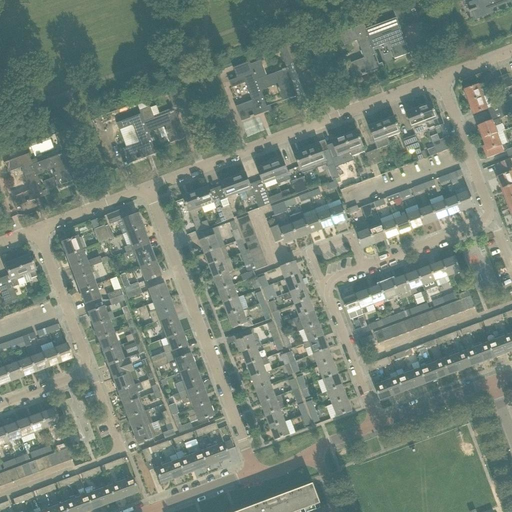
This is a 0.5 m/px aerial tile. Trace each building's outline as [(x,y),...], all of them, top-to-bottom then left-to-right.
[(366,29),(373,48),(389,42),(395,59),(409,53),(403,36),(401,37),(399,32),(401,31),(400,28),(406,25),(402,14),(420,8),(416,0),(409,0),(391,7),(395,18),(366,29)] [(511,1),(511,0),(477,0),(468,3),(475,20),(494,13),(491,6),(504,1),(505,4),(511,1)] [(373,48),(366,29),(364,24),(339,34),(344,46),(358,40),(365,58),(348,64),(354,79),(381,69),(379,64),(373,48)] [(286,66),(293,64),(286,47),(279,50),(286,66)] [(287,69),(266,76),(260,61),(251,64),(260,90),(277,84),(283,101),(297,96),(287,69)] [(237,78),(229,81),(232,88),(245,83),(252,101),(236,107),(241,122),(268,111),(266,107),(260,90),(251,64),(249,62),(233,68),(237,78)] [(506,87),(511,85),(507,74),(501,76),(501,77),(506,87)] [(506,87),(501,77),(501,76),(495,79),(499,90),(506,87)] [(481,90),(488,88),(486,82),(464,90),(469,103),(483,97),(481,90)] [(174,89),(166,92),(173,108),(173,109),(174,109),(181,106),(180,105),(174,89)] [(483,97),(469,103),(473,115),(483,111),(487,109),(493,107),(489,95),(483,97)] [(500,112),(511,107),(511,104),(509,96),(508,96),(509,99),(504,100),(505,102),(498,105),(500,112)] [(210,100),(203,102),(208,116),(215,114),(210,100)] [(440,115),(436,116),(431,103),(419,108),(427,129),(434,127),(435,128),(444,124),(440,115)] [(175,111),(155,119),(150,107),(140,111),(144,122),(148,133),(164,126),(171,143),(185,138),(175,111)] [(502,117),(511,114),(511,107),(500,112),(502,117)] [(427,130),(427,129),(419,108),(406,112),(415,135),(416,135),(427,130)] [(148,133),(144,122),(140,111),(139,111),(140,115),(117,124),(119,130),(133,125),(140,143),(124,149),(129,164),(156,154),(148,133)] [(394,117),(382,122),(388,137),(400,133),(398,126),(394,117)] [(487,123),(478,127),(482,139),(497,133),(502,131),(505,130),(503,125),(501,124),(499,119),(493,122),(493,121),(492,121),(487,123)] [(382,122),(369,126),(375,141),(374,142),(377,150),(378,149),(390,145),(388,137),(382,122)] [(64,158),(77,153),(68,129),(55,134),(61,150),(57,151),(58,155),(37,163),(35,158),(30,160),(32,164),(36,175),(52,169),(58,185),(73,180),(64,158)] [(365,152),(360,140),(357,131),(344,136),(351,152),(352,156),(365,152)] [(448,137),(449,136),(447,132),(445,133),(446,138),(440,140),(444,151),(452,148),(448,137)] [(487,159),(503,152),(497,133),(482,139),(486,148),(483,149),(487,159)] [(414,150),(420,147),(416,135),(415,135),(409,137),(414,150)] [(333,143),(327,145),(329,149),(332,158),(334,164),(335,167),(341,164),(354,160),(352,156),(351,152),(344,136),(332,140),(333,143)] [(407,152),(414,150),(409,137),(403,140),(407,152)] [(436,154),(444,151),(440,140),(432,143),(436,154)] [(314,144),(307,147),(315,169),(327,164),(328,167),(334,164),(332,158),(329,149),(322,152),(320,145),(319,145),(319,146),(315,147),(314,144)] [(295,154),(302,174),(315,169),(307,147),(300,149),(300,150),(299,150),(299,153),(300,153),(296,154),(295,155),(295,154)] [(424,159),(424,158),(421,151),(420,147),(414,150),(418,161),(424,159)] [(377,150),(372,151),(377,164),(383,162),(378,149),(377,150)] [(377,164),(372,151),(365,154),(375,178),(381,175),(377,164)] [(5,162),(4,163),(7,173),(21,167),(27,184),(4,192),(8,202),(14,200),(17,206),(34,200),(33,197),(38,195),(39,198),(44,196),(42,191),(36,175),(32,164),(30,160),(28,154),(17,158),(5,162)] [(282,156),(269,161),(270,164),(276,179),(278,184),(290,179),(283,159),(282,156)] [(511,173),(511,172),(511,163),(510,159),(497,164),(502,176),(497,177),(501,189),(511,185),(511,173)] [(270,164),(269,161),(256,166),(263,184),(276,179),(270,164)] [(334,164),(328,167),(333,181),(340,179),(335,167),(334,164)] [(457,177),(463,175),(461,170),(448,175),(450,180),(451,181),(452,185),(459,183),(457,177)] [(245,173),(233,177),(239,194),(245,191),(248,198),(253,197),(254,196),(250,185),(250,184),(245,173)] [(448,175),(438,178),(440,183),(450,180),(448,175)] [(226,198),(239,194),(233,177),(220,182),(226,198)] [(303,193),(308,190),(303,177),(298,179),(303,193)] [(296,195),(303,193),(298,179),(291,182),(296,195)] [(333,181),(326,184),(328,190),(338,186),(338,185),(337,184),(336,180),(333,181)] [(433,180),(424,184),(425,189),(434,186),(435,185),(433,180)] [(424,184),(413,188),(415,193),(425,189),(424,184)] [(511,198),(511,185),(501,189),(506,201),(511,198)] [(208,187),(196,192),(202,208),(214,203),(208,187)] [(311,199),(321,195),(319,189),(309,193),(311,199)] [(409,190),(399,193),(400,198),(410,195),(409,190)] [(266,191),(261,193),(265,206),(270,204),(271,204),(270,201),(269,198),(266,191)] [(197,232),(206,228),(209,227),(207,221),(200,223),(197,213),(203,211),(202,208),(196,192),(183,196),(189,212),(190,212),(195,225),(194,226),(197,232)] [(462,211),(475,206),(469,192),(457,196),(462,211)] [(261,193),(254,196),(259,208),(265,206),(261,193)] [(301,203),(311,199),(309,193),(298,197),(301,203)] [(389,197),(386,198),(388,203),(395,201),(400,198),(399,193),(389,197)] [(450,216),(462,211),(457,196),(444,201),(450,216)] [(286,208),(298,203),(296,197),(284,202),(286,208)] [(383,199),(373,203),(375,208),(385,204),(384,199),(383,199)] [(221,201),(214,203),(222,223),(228,220),(223,208),(221,201)] [(437,220),(450,216),(444,201),(432,206),(437,220)] [(281,203),(271,207),(274,216),(275,216),(287,211),(286,208),(284,202),(281,203)] [(373,203),(361,207),(365,218),(371,216),(372,209),(375,208),(373,203)] [(223,208),(228,220),(234,218),(229,205),(223,208)] [(335,225),(348,220),(342,205),(330,210),(335,225)] [(117,213),(107,217),(110,224),(117,222),(122,220),(127,233),(144,226),(141,219),(139,220),(136,214),(132,216),(128,206),(118,210),(119,213),(117,213)] [(347,209),(349,215),(359,211),(358,208),(357,206),(347,209)] [(425,225),(437,220),(432,206),(419,211),(425,225)] [(323,229),(335,225),(330,210),(317,215),(323,229)] [(412,230),(425,225),(419,211),(407,215),(412,230)] [(407,215),(406,216),(405,212),(400,214),(401,217),(395,220),(400,234),(412,230),(407,215)] [(310,234),(323,229),(317,215),(305,219),(310,234)] [(240,227),(251,222),(248,216),(237,220),(240,227)] [(298,239),(310,234),(305,219),(292,224),(298,239)] [(387,239),(400,234),(395,220),(382,225),(387,239)] [(242,233),(253,228),(251,222),(240,227),(242,233)] [(236,224),(230,226),(232,232),(236,241),(241,239),(236,224)] [(292,241),(298,239),(292,224),(280,229),(279,225),(270,229),(275,243),(283,240),(285,243),(287,243),(288,244),(293,243),(292,241)] [(112,233),(111,233),(108,225),(104,226),(99,228),(104,241),(108,240),(109,239),(114,238),(112,233)] [(375,244),(387,239),(382,225),(369,230),(375,244)] [(144,235),(147,234),(144,226),(127,233),(122,235),(126,246),(123,248),(125,253),(122,254),(148,245),(144,235)] [(104,241),(99,228),(93,231),(98,243),(104,241)] [(244,239),(255,234),(253,228),(242,233),(244,239)] [(204,239),(200,241),(205,253),(219,248),(216,242),(222,240),(220,233),(219,233),(214,235),(212,230),(201,233),(204,239)] [(362,249),(375,244),(369,230),(356,234),(362,249)] [(81,250),(77,240),(74,231),(64,234),(66,240),(61,242),(66,255),(81,250)] [(247,245),(258,241),(255,234),(244,239),(247,245)] [(241,239),(236,241),(241,254),(246,252),(241,239)] [(249,251),(260,247),(258,241),(247,245),(249,251)] [(139,268),(155,262),(148,245),(122,254),(125,260),(134,257),(139,268)] [(219,248),(205,253),(209,265),(224,260),(229,258),(224,246),(219,248)] [(251,257),(262,253),(260,247),(249,251),(251,257)] [(98,257),(86,262),(81,250),(66,255),(71,268),(76,266),(78,271),(91,266),(100,263),(98,257)] [(246,252),(241,254),(245,266),(253,263),(251,257),(249,251),(246,252)] [(254,264),(265,259),(262,253),(251,257),(253,263),(254,264)] [(38,266),(34,267),(29,255),(16,259),(22,275),(29,273),(31,278),(37,276),(35,272),(39,271),(38,266)] [(455,257),(443,262),(448,276),(461,272),(455,257)] [(23,277),(22,275),(16,259),(4,264),(8,276),(12,287),(19,285),(17,279),(23,277)] [(256,270),(267,266),(265,259),(254,264),(256,270)] [(214,278),(229,272),(224,260),(209,265),(214,278)] [(285,279),(300,274),(295,261),(281,267),(285,279)] [(144,281),(160,275),(155,262),(139,268),(144,281)] [(443,262),(430,267),(436,281),(438,287),(450,282),(448,276),(443,262)] [(248,273),(241,276),(243,282),(255,277),(253,271),(256,270),(254,264),(253,263),(245,266),(248,273)] [(91,273),(93,272),(91,266),(78,271),(80,277),(75,279),(80,291),(95,285),(91,273)] [(430,267),(418,271),(423,286),(425,291),(431,289),(429,283),(436,281),(430,267)] [(418,271),(405,276),(411,290),(412,295),(417,293),(416,288),(423,286),(418,271)] [(233,285),(229,272),(214,278),(219,290),(233,285)] [(137,283),(129,286),(124,274),(119,276),(126,293),(139,288),(137,283)] [(290,292),(304,286),(300,274),(285,279),(290,292)] [(263,288),(268,286),(265,276),(258,279),(259,280),(261,287),(262,287),(263,288)] [(405,276),(393,281),(398,295),(411,290),(405,276)] [(261,287),(259,280),(258,279),(250,281),(254,290),(261,287)] [(393,281),(380,285),(386,300),(398,295),(393,281)] [(152,304),(168,298),(163,284),(147,290),(152,304)] [(85,304),(100,298),(95,285),(80,291),(85,304)] [(223,303),(238,297),(233,285),(219,290),(223,303)] [(267,301),(276,297),(272,285),(268,286),(263,288),(267,301)] [(380,285),(368,290),(373,304),(386,300),(380,285)] [(290,292),(282,295),(285,301),(293,298),(295,304),(309,299),(304,286),(290,292)] [(11,302),(17,299),(13,288),(7,290),(11,302)] [(128,299),(141,294),(139,288),(126,293),(128,299)] [(5,304),(11,302),(7,290),(1,293),(5,304)] [(108,300),(121,295),(119,290),(106,295),(108,300)] [(368,290),(355,295),(361,310),(363,315),(368,313),(366,307),(373,304),(368,290)] [(425,291),(420,293),(424,302),(428,300),(425,291)] [(463,299),(470,296),(468,291),(458,295),(460,300),(463,299)] [(259,304),(265,302),(261,292),(255,294),(259,304)] [(355,295),(354,293),(353,293),(348,295),(347,296),(348,298),(343,300),(348,314),(350,320),(363,315),(361,310),(355,295)] [(444,303),(454,299),(452,294),(442,298),(444,303)] [(33,306),(46,301),(44,295),(31,299),(33,306)] [(110,306),(124,301),(121,295),(108,300),(110,306)] [(467,310),(475,307),(470,296),(463,299),(467,310)] [(228,316),(242,310),(238,297),(223,303),(228,316)] [(152,323),(174,315),(168,298),(152,304),(155,310),(148,313),(152,323)] [(434,307),(444,303),(442,298),(431,302),(434,307)] [(299,317),(314,311),(309,299),(295,304),(299,317)] [(460,313),(467,310),(463,299),(460,300),(456,302),(460,313)] [(272,313),(278,311),(274,301),(268,304),(272,313)] [(265,302),(259,304),(263,314),(269,311),(265,302)] [(452,316),(460,313),(456,302),(448,305),(452,316)] [(419,313),(429,309),(427,303),(417,307),(419,313)] [(445,319),(452,316),(448,305),(441,308),(445,319)] [(93,326),(109,320),(104,307),(88,312),(93,326)] [(407,318),(419,313),(417,307),(404,312),(407,318)] [(438,321),(445,319),(441,308),(433,310),(438,321)] [(250,317),(245,319),(242,310),(228,316),(233,329),(240,326),(242,330),(253,326),(250,317)] [(430,324),(438,321),(433,310),(426,313),(430,324)] [(277,326),(283,323),(278,311),(272,313),(277,326)] [(302,323),(295,325),(298,332),(304,329),(319,324),(314,311),(299,317),(302,323)] [(394,322),(407,318),(404,312),(392,316),(394,322)] [(423,327),(430,324),(426,313),(418,316),(423,327)] [(165,338),(181,332),(174,315),(152,323),(152,324),(157,322),(159,327),(161,327),(165,338)] [(503,320),(501,315),(492,318),(494,323),(503,320)] [(384,326),(394,322),(392,316),(382,320),(384,326)] [(415,330),(423,327),(418,316),(411,319),(415,330)] [(485,327),(494,323),(492,318),(483,321),(485,327)] [(408,333),(415,330),(411,319),(403,322),(408,333)] [(98,339),(114,333),(109,320),(93,326),(98,339)] [(272,322),(267,324),(273,341),(279,339),(272,322)] [(367,326),(365,322),(360,324),(361,328),(355,331),(357,336),(369,331),(367,326)] [(369,331),(379,328),(377,322),(367,326),(369,331)] [(400,336),(408,333),(403,322),(396,324),(400,336)] [(282,338),(287,336),(283,323),(277,326),(282,338)] [(478,323),(469,327),(471,332),(480,328),(479,323),(478,323)] [(59,330),(57,324),(46,328),(49,334),(59,330)] [(309,342),(323,336),(319,324),(304,329),(309,342)] [(393,338),(400,336),(396,324),(388,327),(393,338)] [(385,341),(393,338),(388,327),(381,330),(385,341)] [(462,335),(471,332),(469,327),(460,330),(462,335)] [(38,338),(49,334),(46,328),(36,332),(38,338)] [(256,340),(254,335),(252,329),(243,333),(245,337),(237,340),(239,346),(237,347),(239,352),(242,352),(242,353),(258,347),(255,340),(256,340)] [(378,344),(385,341),(381,330),(374,333),(378,344)] [(506,353),(499,336),(497,331),(492,333),(495,340),(488,343),(494,358),(506,353)] [(165,338),(160,340),(162,347),(164,352),(165,354),(175,350),(181,347),(186,346),(181,332),(165,338)] [(449,340),(458,337),(456,332),(447,335),(449,340)] [(36,338),(34,333),(22,337),(26,347),(30,345),(28,341),(36,338)] [(103,352),(118,346),(114,333),(98,339),(103,352)] [(511,336),(511,334),(504,337),(503,334),(499,336),(506,353),(511,351),(511,336)] [(363,347),(375,343),(372,335),(360,340),(363,347)] [(447,335),(438,339),(440,344),(449,340),(447,335)] [(286,349),(291,347),(287,336),(282,338),(286,349)] [(314,355),(328,349),(323,336),(309,342),(303,344),(305,349),(311,347),(314,355)] [(25,347),(26,347),(22,337),(9,341),(12,350),(24,346),(25,347)] [(134,343),(124,347),(127,354),(137,350),(135,347),(141,344),(139,338),(133,340),(134,343)] [(277,351),(283,349),(279,339),(273,341),(271,342),(271,343),(274,342),(277,351)] [(433,340),(424,344),(426,349),(435,346),(433,340)] [(483,362),(494,358),(488,343),(481,345),(480,343),(476,344),(483,362)] [(59,363),(72,358),(67,344),(54,348),(59,363)] [(417,352),(426,349),(424,344),(415,347),(417,352)] [(471,366),(483,362),(476,344),(472,346),(473,349),(466,351),(471,366)] [(108,365),(123,359),(118,346),(103,352),(108,365)] [(247,365),(262,359),(258,347),(242,353),(247,365)] [(47,367),(59,363),(54,348),(42,353),(47,367)] [(319,367),(333,362),(328,349),(314,355),(319,367)] [(411,349),(401,352),(403,358),(413,354),(411,349)] [(460,371),(471,366),(466,351),(458,354),(457,352),(454,353),(460,371)] [(164,352),(150,358),(152,363),(166,358),(165,354),(164,352)] [(290,364),(295,362),(291,352),(286,354),(290,364)] [(395,361),(403,358),(401,352),(392,356),(395,361)] [(35,372),(47,367),(42,353),(29,358),(35,372)] [(449,375),(460,371),(454,353),(449,355),(450,357),(443,360),(449,375)] [(175,361),(169,363),(174,375),(178,373),(180,373),(194,367),(189,354),(178,358),(175,360),(175,361)] [(284,366),(290,364),(286,354),(280,356),(284,366)] [(123,359),(108,365),(113,378),(134,370),(129,357),(123,359)] [(390,364),(388,358),(387,357),(379,361),(381,367),(390,364)] [(22,377),(35,372),(29,358),(17,362),(22,377)] [(166,358),(152,363),(154,369),(168,364),(166,358)] [(264,366),(269,364),(267,358),(262,360),(262,359),(247,365),(251,377),(267,372),(264,366)] [(437,379),(449,375),(443,360),(436,362),(435,360),(431,362),(437,379)] [(370,372),(381,367),(379,361),(367,365),(370,372)] [(437,379),(431,362),(431,361),(426,363),(427,367),(421,369),(426,384),(437,379)] [(9,381),(22,377),(17,362),(4,367),(9,381)] [(294,374),(299,372),(295,362),(290,364),(294,374)] [(323,379),(338,374),(333,362),(319,367),(323,379)] [(288,376),(294,374),(290,364),(284,366),(288,376)] [(0,385),(9,381),(4,367),(0,368),(0,385)] [(178,393),(201,385),(194,367),(180,373),(178,373),(181,382),(174,385),(178,393)] [(413,368),(408,370),(415,388),(426,384),(421,369),(420,368),(414,371),(413,368)] [(140,383),(139,383),(134,370),(113,378),(118,391),(140,383)] [(403,392),(415,388),(408,370),(403,372),(404,375),(398,377),(403,392)] [(256,390),(271,384),(267,372),(251,377),(256,390)] [(328,392),(342,386),(338,374),(323,379),(328,392)] [(300,388),(306,386),(302,376),(296,378),(300,388)] [(398,377),(391,379),(390,377),(385,379),(392,396),(403,392),(398,377)] [(292,391),(298,389),(294,379),(288,382),(292,391)] [(380,380),(374,382),(381,401),(392,396),(385,379),(381,380),(380,380)] [(136,393),(142,390),(140,383),(118,391),(123,404),(138,399),(136,393)] [(261,402),(276,397),(271,384),(256,390),(261,402)] [(191,408),(207,402),(201,385),(178,393),(178,394),(172,396),(174,401),(180,399),(182,405),(189,402),(191,408)] [(304,398),(310,396),(306,386),(300,388),(304,398)] [(333,404),(347,399),(342,386),(328,392),(333,404)] [(296,404),(302,402),(298,389),(292,391),(296,404)] [(266,415),(285,408),(280,395),(276,397),(261,402),(266,415)] [(128,417),(143,411),(138,399),(123,404),(128,417)] [(352,411),(347,399),(333,404),(337,417),(352,411)] [(310,413),(315,411),(311,401),(306,403),(310,413)] [(196,422),(212,415),(207,402),(191,408),(196,422)] [(301,416),(307,414),(303,404),(298,406),(301,416)] [(280,410),(285,408),(266,415),(270,428),(285,422),(280,410)] [(46,428),(58,423),(53,409),(40,414),(46,428)] [(151,424),(152,423),(147,411),(143,412),(143,411),(128,417),(133,431),(151,424)] [(314,423),(319,421),(315,411),(310,413),(314,423)] [(33,433),(46,428),(40,414),(28,418),(33,433)] [(190,422),(182,426),(177,414),(171,416),(179,434),(192,429),(190,422)] [(306,427),(311,424),(307,414),(301,416),(306,427)] [(21,437),(33,433),(28,418),(15,423),(21,437)] [(290,435),(286,426),(285,422),(270,428),(275,440),(290,435)] [(8,442),(21,437),(15,423),(3,428),(8,442)] [(215,423),(204,427),(206,434),(209,433),(218,429),(215,423)] [(133,431),(130,432),(133,439),(135,438),(138,444),(147,440),(153,438),(153,437),(160,435),(158,429),(153,431),(151,424),(133,431)] [(204,427),(195,431),(197,437),(206,434),(204,427)] [(0,445),(8,442),(3,428),(0,428),(0,445)] [(173,429),(162,433),(164,439),(175,435),(173,429)] [(183,441),(192,438),(190,433),(181,436),(183,441)] [(174,445),(183,441),(181,436),(172,439),(174,445)] [(160,450),(169,446),(167,441),(158,444),(160,450)] [(61,451),(67,448),(65,443),(55,447),(57,452),(61,451)] [(223,443),(216,445),(215,443),(210,444),(217,462),(228,458),(223,443)] [(151,447),(141,451),(146,462),(152,460),(150,454),(160,450),(158,444),(151,447)] [(206,467),(217,462),(210,444),(199,449),(206,467)] [(17,464),(29,460),(24,446),(20,447),(23,455),(15,459),(17,464)] [(41,455),(52,451),(49,446),(39,450),(41,455)] [(65,462),(72,459),(67,448),(61,451),(65,462)] [(474,448),(361,490),(369,511),(508,511),(507,508),(498,511),(474,448)] [(194,471),(206,467),(199,449),(198,449),(200,452),(193,454),(192,452),(188,453),(194,471)] [(31,459),(41,455),(39,450),(29,453),(31,459)] [(59,464),(65,462),(61,451),(57,452),(55,453),(59,464)] [(52,467),(59,464),(55,453),(47,456),(52,467)] [(183,475),(194,471),(188,453),(183,455),(184,458),(177,460),(183,475)] [(46,469),(52,467),(47,456),(41,458),(46,469)] [(39,472),(46,469),(41,458),(35,461),(39,472)] [(123,464),(121,458),(112,462),(114,467),(123,464)] [(15,459),(2,464),(4,469),(17,464),(15,459)] [(177,460),(170,463),(169,460),(165,462),(171,480),(183,475),(177,460)] [(32,474),(39,472),(35,461),(28,463),(32,474)] [(105,470),(114,467),(112,462),(103,465),(105,470)] [(160,484),(171,480),(165,462),(160,464),(161,466),(155,468),(154,469),(160,484)] [(26,477),(32,474),(28,463),(21,466),(26,477)] [(19,479),(26,477),(21,466),(15,468),(19,479)] [(101,472),(99,467),(90,470),(92,475),(101,472)] [(13,481),(19,479),(15,468),(9,470),(13,481)] [(6,484),(13,481),(9,470),(2,473),(6,484)] [(83,479),(92,475),(90,470),(81,474),(83,479)] [(76,475),(67,479),(69,484),(78,481),(76,475)] [(131,477),(125,480),(124,477),(119,479),(126,497),(137,493),(131,477)] [(60,487),(69,484),(67,479),(58,482),(60,487)] [(114,501),(126,497),(119,479),(108,483),(109,486),(114,501)] [(55,489),(53,484),(44,487),(46,493),(55,489)] [(283,511),(297,511),(320,503),(313,484),(278,497),(283,511)] [(103,505),(114,501),(109,486),(102,488),(101,486),(96,488),(103,505)] [(37,496),(46,493),(44,487),(35,491),(37,496)] [(92,510),(103,505),(96,488),(91,490),(92,493),(86,495),(92,510)] [(33,498),(31,493),(31,492),(22,496),(24,501),(33,498)] [(79,511),(85,511),(92,510),(86,495),(79,497),(78,494),(74,496),(79,511)] [(62,500),(63,503),(66,511),(79,511),(74,496),(73,495),(62,500)] [(14,505),(24,501),(22,496),(12,500),(14,505)] [(243,511),(283,511),(278,497),(243,511)] [(10,506),(8,501),(0,504),(0,507),(1,510),(10,506)] [(66,511),(63,503),(57,506),(56,503),(51,504),(53,511),(66,511)]
